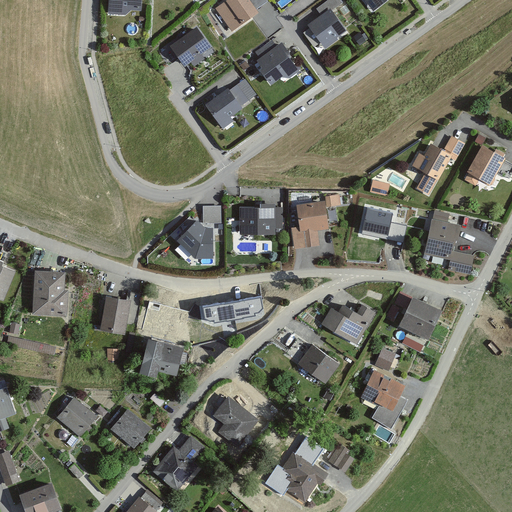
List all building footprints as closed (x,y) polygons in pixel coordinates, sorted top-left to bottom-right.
[(122,14),(127,9),(137,10),(137,0),(105,0),(105,13),(122,14)] [(226,0),(214,9),(230,31),(257,12),(255,10),(267,1),(265,0),(226,0)] [(340,4),(337,0),(326,0),(314,9),(318,15),(305,25),(323,50),(336,41),(334,39),(344,31),(329,12),(340,4)] [(384,0),(361,0),(370,11),(384,0)] [(207,47),(191,27),(165,48),(181,67),(188,61),(192,65),(201,58),(199,54),(207,47)] [(268,85),(279,77),(287,79),(296,72),(287,60),(290,58),(279,45),(253,65),(268,85)] [(245,101),(234,86),(227,91),(225,89),(203,105),(220,128),(230,121),(227,117),(240,108),(239,106),(245,101)] [(428,197),(449,159),(454,162),(463,145),(450,137),(442,152),(428,145),(422,157),(417,154),(411,166),(424,173),(415,190),(428,197)] [(511,167),(502,162),(503,159),(500,158),(502,154),(494,150),(492,153),(480,146),(465,173),(466,174),(462,181),(473,187),(477,180),(488,187),(495,174),(506,180),(511,169),(511,167)] [(388,185),(371,182),(369,193),(385,196),(388,185)] [(339,206),(338,196),(324,197),(325,207),(339,206)] [(318,247),(316,232),(326,230),(322,202),(294,206),(301,249),(318,247)] [(273,209),(273,204),(256,204),(256,208),(237,208),(238,235),(273,235),(273,230),(280,230),(280,208),(273,209)] [(393,214),(367,208),(362,230),(388,235),(393,214)] [(454,246),(458,226),(429,220),(422,254),(447,259),(449,245),(454,246)] [(205,229),(198,221),(179,240),(197,257),(213,257),(213,229),(205,229)] [(468,274),(471,256),(451,252),(447,269),(468,274)] [(0,301),(1,302),(13,272),(2,267),(3,264),(0,262),(0,301)] [(62,274),(32,272),(29,315),(63,317),(65,292),(60,292),(62,274)] [(125,301),(105,296),(97,329),(122,335),(124,324),(131,325),(138,295),(127,293),(125,301)] [(438,310),(409,296),(395,326),(424,340),(438,310)] [(261,297),(203,306),(205,319),(215,323),(255,316),(263,309),(261,297)] [(184,337),(190,309),(149,301),(143,329),(184,337)] [(355,345),(374,312),(359,304),(354,313),(339,305),(335,312),(328,308),(319,324),(355,345)] [(19,325),(9,324),(8,333),(18,334),(19,325)] [(403,343),(421,352),(424,344),(407,336),(403,343)] [(54,347),(8,337),(6,347),(52,357),(54,347)] [(177,377),(183,348),(145,340),(138,374),(155,378),(156,373),(177,377)] [(324,383),(337,363),(309,345),(296,364),(324,383)] [(393,353),(380,347),(372,365),(386,371),(393,353)] [(118,350),(106,351),(107,364),(118,364),(118,350)] [(402,386),(373,370),(359,397),(387,412),(402,386)] [(1,387),(0,387),(0,429),(6,427),(2,416),(11,413),(1,387)] [(162,402),(152,394),(148,399),(157,407),(162,402)] [(94,416),(71,397),(54,418),(77,437),(94,416)] [(256,420),(225,397),(210,416),(222,425),(216,433),(235,448),(256,420)] [(106,412),(98,406),(94,411),(102,417),(106,412)] [(148,428),(125,409),(108,431),(131,449),(148,428)] [(176,452),(171,447),(151,473),(175,492),(196,466),(190,462),(201,448),(188,437),(176,452)] [(345,449),(334,443),(325,460),(336,466),(345,449)] [(326,473),(291,451),(278,471),(274,469),(266,481),(277,489),(282,481),(285,483),(282,489),(302,502),(314,484),(318,487),(326,473)] [(16,481),(6,452),(0,454),(0,473),(4,486),(16,481)] [(351,459),(344,455),(336,469),(343,472),(351,459)] [(81,476),(72,466),(67,470),(76,480),(81,476)] [(52,511),(57,510),(47,484),(16,495),(22,511),(52,511)] [(139,499),(137,497),(124,511),(154,511),(162,503),(146,490),(139,499)]
